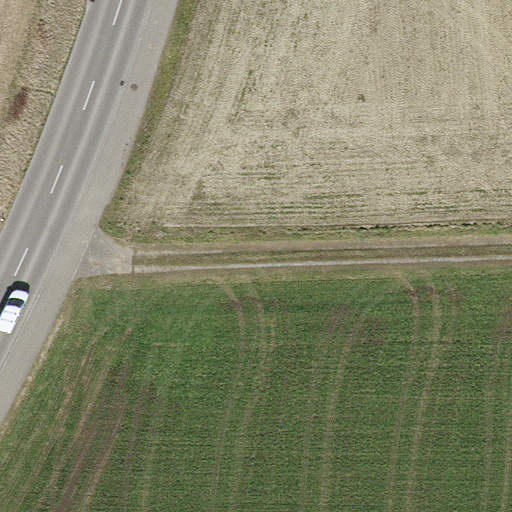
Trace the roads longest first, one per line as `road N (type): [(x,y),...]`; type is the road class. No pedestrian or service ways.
road 1 (track): [(511,255),(135,264),(33,256)]
road 2 (tertiary): [(0,316),(33,256),(127,0)]
